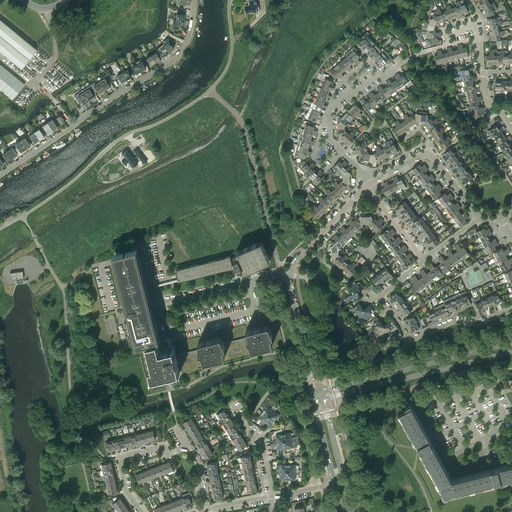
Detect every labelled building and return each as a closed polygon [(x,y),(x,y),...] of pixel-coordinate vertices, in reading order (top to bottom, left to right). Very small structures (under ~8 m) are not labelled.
[(257,12),(256,4),(255,0),(248,0),(249,5),(245,5),(245,7),(244,7),(244,12),(245,12),(245,13),(257,12)] [(460,1),(457,2),(462,13),(466,12),(466,13),(468,12),(464,3),(461,4),(460,1)] [(488,1),(480,6),(481,8),(482,7),(484,10),(495,4),(493,2),(490,4),(488,1)] [(457,6),(454,7),(458,17),(460,16),(459,15),(462,13),(457,2),(455,2),(457,6)] [(495,4),(484,10),(486,14),(484,14),(485,16),(487,15),(493,12),(494,11),(492,8),(496,6),(495,4)] [(450,5),(447,6),(452,17),(456,16),(456,17),(458,17),(454,7),(451,9),(450,5)] [(447,10),(444,12),(448,21),(450,20),(449,19),(452,17),(447,6),(445,7),(447,10)] [(440,9),(438,10),(442,22),(446,20),(446,22),(448,21),(444,12),(441,13),(440,9)] [(437,15),(434,16),(437,24),(438,25),(440,24),(439,23),(442,22),(438,10),(435,11),(437,15)] [(430,20),(428,24),(435,26),(435,25),(437,24),(434,16),(434,14),(431,15),(432,18),(431,18),(430,18),(429,19),(430,20)] [(0,51),(21,69),(35,53),(37,50),(0,19),(0,51)] [(173,19),(172,28),(178,29),(178,25),(183,26),(183,25),(184,20),(176,19),(176,20),(173,19)] [(435,26),(428,24),(427,27),(426,28),(425,29),(426,29),(427,30),(427,31),(425,32),(426,34),(427,34),(435,30),(434,28),(435,26)] [(427,34),(429,39),(441,34),(440,31),(436,33),(435,30),(427,34)] [(362,48),(371,39),(367,35),(369,34),(367,31),(360,38),(362,40),(361,41),(363,44),(360,46),(362,48)] [(441,34),(429,39),(431,44),(435,42),(439,40),(438,37),(442,36),(441,34)] [(164,41),(161,43),(162,44),(164,46),(169,52),(173,48),(173,49),(173,48),(169,43),(170,42),(167,38),(164,41)] [(371,39),(362,48),(363,50),(366,47),(368,49),(375,43),(371,39)] [(375,43),(368,49),(370,52),(367,54),(369,56),(378,47),(375,43)] [(158,48),(156,49),(158,51),(162,58),(164,56),(165,56),(169,52),(164,46),(162,44),(157,48),(158,48)] [(462,44),(459,45),(463,57),(468,56),(466,47),(463,48),(462,44)] [(357,53),(358,51),(354,47),(348,52),(350,54),(358,63),(360,61),(357,58),(360,56),(357,53)] [(378,47),(369,56),(370,58),(373,55),(375,57),(382,52),(378,47)] [(451,47),(449,48),(452,60),(457,59),(455,50),(452,51),(451,47)] [(441,50),(439,50),(442,63),(447,61),(445,53),(442,54),(441,50)] [(156,53),(151,56),(155,62),(159,60),(160,60),(162,58),(158,51),(156,53)] [(376,64),(385,56),(382,52),(375,57),(377,60),(374,62),(376,64)] [(358,63),(350,54),(346,57),(351,64),(354,62),(356,64),(358,63)] [(388,64),(393,60),(387,54),(385,56),(376,64),(377,66),(380,63),(383,66),(383,65),(387,62),(388,64)] [(151,56),(146,59),(150,66),(150,65),(155,62),(151,56)] [(351,64),(346,57),(342,61),(350,70),(352,69),(349,66),(351,64)] [(140,59),(135,62),(136,64),(140,71),(145,68),(141,61),(140,59)] [(350,70),(342,61),(338,64),(343,71),(346,69),(348,72),(350,70)] [(0,89),(12,100),(25,84),(0,64),(0,89)] [(136,64),(131,67),(135,74),(136,74),(140,71),(136,64)] [(343,71),(338,64),(334,68),(342,77),(344,76),(341,73),(343,71)] [(460,70),(462,76),(470,73),(469,70),(473,69),(473,67),(460,70)] [(342,77),(334,68),(329,72),(335,78),(338,76),(340,79),(342,77)] [(127,70),(122,73),(126,79),(131,77),(127,70)] [(122,73),(117,76),(121,83),(121,82),(126,79),(122,73)] [(398,73),(396,74),(404,84),(408,81),(403,74),(401,76),(398,73)] [(102,79),(99,82),(104,90),(106,89),(106,90),(110,87),(109,86),(110,86),(107,83),(110,81),(105,74),(101,77),(102,79)] [(397,79),(394,81),(399,88),(404,84),(396,74),(394,76),(397,79)] [(473,84),(472,81),(476,80),(476,77),(463,81),(465,86),(473,84)] [(325,78),(323,83),(334,88),(335,86),(332,84),(333,81),(325,78)] [(389,79),(388,81),(395,91),(399,88),(394,81),(392,83),(389,79)] [(388,85),(386,87),(391,94),(395,91),(388,81),(386,82),(388,85)] [(94,82),(90,85),(94,91),(96,90),(99,93),(100,94),(103,92),(103,91),(104,90),(99,82),(95,84),(94,82)] [(334,88),(323,83),(321,88),(329,92),(330,89),(333,90),(334,88)] [(478,88),(478,86),(474,87),(473,84),(465,86),(462,87),(464,92),(466,91),(478,88)] [(82,90),(81,90),(83,93),(84,92),(89,100),(91,99),(91,100),(94,98),(94,97),(91,93),(94,91),(90,85),(85,88),(82,90)] [(381,86),(379,87),(386,97),(391,94),(386,87),(383,89),(381,86)] [(379,92),(377,93),(382,100),(386,97),(379,87),(377,88),(379,92)] [(329,92),(321,88),(319,93),(330,98),(331,96),(327,94),(329,92)] [(476,94),(475,91),(479,90),(478,88),(466,91),(468,96),(476,94)] [(79,92),(74,96),(78,102),(81,100),(83,104),(84,104),(84,105),(88,102),(87,101),(89,100),(84,92),(83,93),(81,90),(79,92)] [(372,92),(370,93),(378,104),(382,100),(377,93),(374,95),(372,92)] [(330,98),(319,93),(316,98),(324,101),(326,99),(329,100),(330,98)] [(371,98),(368,100),(373,107),(378,104),(370,93),(368,95),(371,98)] [(324,101),(316,98),(314,103),(326,108),(327,106),(323,104),(324,101)] [(361,100),(369,110),(373,107),(368,100),(366,102),(363,98),(361,100)] [(481,98),(469,102),(470,107),(479,105),(478,102),(482,101),(481,98)] [(353,105),(351,107),(360,116),(362,114),(359,112),(361,109),(354,102),(352,104),(353,105)] [(326,108),(314,103),(312,108),(320,111),(321,109),(325,110),(326,108)] [(347,109),(346,110),(354,117),(356,115),(359,118),(360,116),(351,107),(348,110),(347,109)] [(320,111),(312,108),(310,113),(322,118),(323,116),(319,114),(320,111)] [(484,109),(472,112),(473,118),(482,115),(481,112),(485,111),(484,109)] [(346,112),(344,115),(353,124),(354,122),(351,119),(354,117),(346,110),(345,111),(346,112)] [(420,121),(421,114),(422,112),(417,111),(417,113),(416,113),(415,113),(415,114),(414,115),(413,113),(410,114),(411,116),(411,115),(417,122),(418,121),(420,121)] [(61,115),(59,112),(56,114),(58,117),(57,118),(61,125),(66,122),(61,115)] [(322,118),(310,113),(308,118),(316,122),(317,118),(321,120),(322,118)] [(411,115),(411,116),(409,117),(407,114),(405,115),(412,126),(415,123),(416,125),(418,123),(417,122),(411,115)] [(423,123),(430,118),(430,119),(432,118),(430,116),(428,117),(427,116),(427,115),(426,114),(425,115),(421,114),(420,121),(422,122),(423,123)] [(340,117),(339,118),(346,125),(348,123),(351,125),(353,124),(344,115),(341,118),(340,117)] [(412,126),(405,115),(403,117),(405,120),(403,122),(409,130),(410,129),(409,128),(412,126)] [(337,125),(338,129),(345,128),(345,127),(346,125),(339,118),(337,120),(339,122),(338,123),(337,123),(337,124),(337,125)] [(423,123),(422,124),(423,126),(424,125),(427,128),(437,120),(435,118),(432,121),(430,119),(430,118),(423,123)] [(52,119),(47,122),(52,130),(57,127),(52,119)] [(409,130),(403,122),(400,124),(398,120),(396,122),(403,132),(406,130),(407,131),(409,130)] [(437,120),(427,128),(429,131),(428,132),(429,133),(437,127),(435,125),(438,122),(437,120)] [(46,122),(42,125),(43,128),(47,134),(52,130),(47,122),(46,122)] [(403,132),(396,122),(394,123),(396,126),(394,128),(400,136),(401,135),(401,134),(403,132)] [(313,130),(314,126),(306,124),(304,130),(317,133),(317,131),(313,130)] [(490,134),(491,136),(504,127),(503,125),(499,128),(497,125),(489,130),(491,134),(490,134)] [(437,127),(429,133),(430,134),(431,134),(433,137),(443,129),(442,127),(439,130),(437,127)] [(504,127),(491,136),(492,137),(493,136),(495,140),(503,135),(501,132),(505,129),(504,127)] [(30,128),(28,129),(30,133),(28,134),(29,137),(33,143),(38,139),(33,131),(32,131),(30,128)] [(38,128),(33,131),(38,139),(43,136),(38,128)] [(345,128),(338,129),(338,132),(337,133),(337,134),(338,135),(339,135),(340,135),(338,137),(339,139),(346,132),(345,130),(345,128)] [(316,135),(317,133),(304,130),(302,129),(300,134),(311,137),(312,134),(316,135)] [(443,129),(433,137),(435,139),(434,140),(435,142),(443,136),(441,133),(444,131),(443,129)] [(346,132),(339,139),(341,140),(342,139),(344,142),(353,133),(351,131),(349,134),(346,132)] [(353,133),(344,142),(347,144),(346,145),(347,147),(354,139),(352,137),(355,134),(353,133)] [(310,140),(311,137),(300,134),(299,139),(314,143),(314,141),(310,140)] [(503,135),(495,140),(497,143),(496,144),(497,145),(510,137),(509,135),(505,138),(503,135)] [(443,136),(435,142),(436,143),(437,142),(439,145),(449,138),(448,136),(445,138),(443,136)] [(24,137),(19,140),(20,141),(25,148),(30,145),(24,137)] [(510,137),(497,145),(498,146),(499,146),(501,149),(509,144),(507,141),(511,139),(510,137)] [(17,142),(14,143),(16,146),(20,152),(25,148),(20,141),(19,140),(18,138),(16,140),(17,141),(17,142)] [(449,138),(439,145),(441,148),(440,149),(441,151),(450,145),(448,142),(451,140),(449,138)] [(313,146),(314,143),(299,139),(297,144),(308,147),(309,144),(313,146)] [(3,140),(1,142),(2,143),(6,148),(7,151),(11,157),(16,154),(12,147),(9,150),(6,145),(3,140)] [(354,152),(365,147),(367,145),(365,140),(355,146),(356,149),(353,150),(354,152)] [(389,141),(387,142),(392,153),(396,152),(396,153),(398,152),(393,143),(390,145),(389,141)] [(392,153),(387,142),(384,143),(386,147),(384,148),(388,157),(390,156),(389,155),(392,153)] [(308,150),(308,147),(297,144),(296,150),(311,154),(311,152),(308,150)] [(509,144),(501,149),(503,153),(502,154),(503,155),(511,149),(511,146),(511,147),(509,144)] [(379,146),(377,147),(383,158),(386,157),(387,158),(388,157),(384,148),(381,150),(379,146)] [(367,151),(365,147),(354,152),(355,154),(359,153),(360,155),(367,151)] [(383,158),(377,147),(375,148),(377,152),(374,153),(379,162),(380,161),(380,160),(383,158)] [(125,158),(121,161),(122,161),(124,164),(124,165),(128,162),(132,167),(137,163),(134,159),(137,157),(143,164),(147,161),(137,148),(133,151),(136,155),(133,158),(127,149),(121,153),(125,158)] [(445,160),(455,153),(451,148),(444,153),(446,155),(443,158),(445,160)] [(511,149),(503,155),(504,156),(505,155),(507,159),(511,155),(511,149)] [(310,156),(311,154),(296,150),(294,155),(305,158),(306,155),(310,156)] [(7,151),(2,154),(7,161),(11,157),(7,151)] [(367,151),(360,155),(358,156),(360,158),(362,157),(363,158),(362,159),(363,160),(364,160),(365,159),(368,161),(370,154),(369,153),(367,151)] [(451,163),(458,158),(461,156),(457,151),(455,153),(445,160),(447,163),(450,161),(451,163)] [(372,154),(370,154),(368,161),(372,162),(372,163),(373,163),(374,162),(374,161),(375,161),(377,163),(379,162),(374,153),(372,154)] [(452,170),(462,163),(458,158),(451,163),(453,165),(450,167),(452,170)] [(341,163),(339,161),(333,167),(337,171),(346,162),(344,160),(341,163)] [(305,173),(313,164),(312,162),(309,165),(307,163),(304,165),(302,163),(299,167),(301,169),(305,173)] [(346,162),(337,171),(341,175),(347,169),(347,168),(345,166),(347,164),(346,162)] [(462,163),(452,170),(454,173),(457,170),(458,173),(465,167),(462,163)] [(315,170),(312,168),(315,165),(313,164),(305,173),(303,175),(307,178),(309,177),(315,170)] [(412,169),(416,174),(426,167),(424,164),(421,166),(419,164),(412,169)] [(348,167),(347,168),(347,169),(341,175),(343,176),(343,178),(350,178),(350,174),(350,173),(349,172),(348,172),(348,171),(350,169),(348,167)] [(426,167),(416,174),(419,179),(426,174),(425,172),(428,169),(426,167)] [(465,167),(458,173),(460,175),(457,177),(459,180),(469,172),(465,167)] [(313,180),(321,171),(320,169),(317,172),(315,170),(309,177),(313,180)] [(321,171),(313,180),(317,184),(323,178),(320,176),(323,173),(321,171)] [(466,182),(473,177),(469,172),(459,180),(461,182),(464,180),(466,182)] [(426,174),(419,179),(423,184),(433,176),(431,174),(428,176),(426,174)] [(396,176),(394,177),(400,188),(405,186),(401,178),(398,180),(396,176)] [(433,176),(423,184),(426,189),(433,184),(432,181),(435,179),(433,176)] [(394,182),(391,183),(395,191),(400,188),(394,177),(392,178),(394,182)] [(350,178),(343,178),(343,180),(341,182),(348,189),(350,187),(348,185),(349,184),(350,184),(350,183),(350,182),(350,178)] [(348,189),(341,182),(339,184),(336,181),(334,183),(344,192),(346,189),(347,190),(348,189)] [(387,181),(385,182),(391,194),(395,191),(391,183),(389,185),(387,181)] [(386,196),(391,194),(385,182),(383,183),(385,187),(382,188),(386,196)] [(344,192),(334,183),(333,184),(336,187),(334,189),(341,196),(342,195),(341,194),(344,192)] [(435,186),(433,184),(426,189),(430,193),(440,186),(438,183),(435,186)] [(440,186),(430,193),(434,198),(441,193),(439,191),(442,189),(440,186)] [(341,196),(334,189),(331,192),(329,189),(327,191),(336,199),(339,197),(340,198),(341,196)] [(336,199),(327,191),(325,192),(328,195),(326,197),(333,204),(335,203),(334,202),(336,199)] [(438,198),(442,203),(452,195),(450,192),(446,195),(445,193),(438,198)] [(452,195),(442,203),(445,208),(452,202),(451,200),(454,198),(452,195)] [(333,204),(326,197),(324,200),(321,197),(319,198),(329,207),(331,205),(332,206),(333,204)] [(329,207),(319,198),(318,200),(321,203),(319,205),(326,212),(327,211),(326,210),(329,207)] [(395,210),(397,213),(407,205),(404,201),(397,206),(398,208),(395,210)] [(452,202),(445,208),(449,212),(459,205),(457,202),(454,204),(452,202)] [(326,212),(319,205),(317,207),(314,205),(312,206),(321,215),(324,212),(325,213),(326,212)] [(407,205),(397,213),(399,215),(402,213),(403,215),(411,209),(407,205)] [(459,205),(449,212),(452,217),(459,212),(458,210),(461,207),(459,205)] [(321,215),(312,206),(310,208),(313,211),(311,213),(318,220),(320,219),(319,218),(321,215)] [(411,209),(403,215),(404,216),(401,218),(403,221),(414,213),(411,209)] [(459,212),(452,217),(456,222),(466,214),(464,212),(461,214),(459,212)] [(414,213),(403,221),(405,223),(408,221),(409,223),(417,217),(414,213)] [(466,214),(456,222),(460,227),(467,222),(465,219),(468,217),(466,214)] [(413,229),(424,221),(426,219),(423,215),(413,222),(414,224),(411,226),(413,229)] [(354,218),(355,219),(356,219),(362,225),(364,223),(365,223),(365,216),(361,216),(360,216),(359,216),(359,217),(358,218),(356,216),(354,218)] [(369,216),(365,216),(365,223),(367,223),(369,225),(375,219),(376,218),(374,216),(372,218),(371,217),(371,216),(370,216),(369,216)] [(377,221),(375,219),(369,225),(373,229),(381,219),(380,218),(377,221)] [(351,219),(349,220),(358,229),(362,225),(356,219),(355,219),(354,221),(351,219)] [(381,219),(373,229),(377,233),(383,226),(380,224),(383,221),(381,219)] [(350,225),(348,227),(354,233),(358,229),(349,220),(347,222),(350,225)] [(424,221),(413,229),(415,231),(418,229),(419,231),(427,225),(424,221)] [(427,225),(419,231),(421,232),(418,235),(419,237),(430,229),(427,225)] [(343,226),(342,228),(351,237),(354,233),(348,227),(346,229),(343,226)] [(476,232),(479,237),(490,231),(489,228),(485,230),(484,227),(476,232)] [(343,233),(341,235),(347,241),(351,237),(342,228),(340,230),(343,233)] [(380,234),(383,238),(394,231),(392,228),(389,230),(387,229),(380,234)] [(430,229),(419,237),(421,240),(424,237),(425,239),(433,233),(430,229)] [(394,231),(383,238),(386,242),(394,237),(392,235),(395,233),(394,231)] [(490,231),(479,237),(482,242),(490,238),(488,236),(492,234),(490,231)] [(433,233),(425,239),(427,241),(424,243),(425,245),(436,238),(433,233)] [(336,234),(334,236),(343,245),(347,241),(341,235),(339,237),(336,234)] [(335,240),(334,242),(333,243),(340,249),(343,245),(334,236),(333,238),(335,240)] [(394,237),(386,242),(389,247),(400,239),(398,236),(395,239),(394,237)] [(436,238),(425,245),(427,248),(430,246),(431,247),(439,242),(436,238)] [(490,238),(482,242),(485,247),(496,241),(494,238),(491,240),(490,238)] [(400,239),(389,247),(392,251),(400,245),(398,243),(401,241),(400,239)] [(331,248),(331,252),(338,252),(338,250),(340,249),(333,243),(334,242),(332,241),(331,243),(333,245),(332,246),(331,246),(330,247),(330,248),(331,248)] [(496,241),(485,247),(488,253),(496,248),(494,246),(498,244),(496,241)] [(265,263),(265,261),(269,259),(269,260),(269,259),(266,252),(266,251),(267,251),(267,250),(266,250),(265,250),(262,242),(261,242),(257,244),(256,243),(235,252),(236,253),(238,257),(234,259),(234,258),(231,258),(230,256),(226,257),(226,259),(222,260),(221,258),(221,260),(217,261),(216,260),(208,262),(208,263),(204,264),(203,263),(203,264),(199,266),(198,264),(190,266),(190,268),(186,269),(186,267),(185,267),(185,269),(181,270),(180,268),(176,270),(178,279),(179,280),(179,281),(233,268),(234,272),(233,272),(234,273),(239,271),(240,271),(239,269),(242,267),(244,272),(248,270),(248,269),(252,267),(253,268),(257,267),(256,265),(260,263),(261,265),(265,263)] [(458,243),(456,245),(465,257),(469,254),(463,246),(461,248),(458,243)] [(401,247),(400,245),(392,251),(395,255),(406,247),(404,245),(401,247)] [(457,251),(455,252),(461,260),(465,257),(456,245),(454,246),(457,251)] [(406,247),(395,255),(398,259),(406,253),(404,252),(407,250),(406,247)] [(159,340),(152,313),(149,299),(138,254),(137,252),(136,248),(113,254),(115,260),(116,264),(126,305),(130,321),(124,323),(130,347),(149,342),(156,340),(159,340)] [(493,252),(496,257),(509,250),(508,248),(503,251),(502,248),(493,252)] [(449,249),(448,251),(456,263),(461,260),(455,252),(453,254),(449,249)] [(509,250),(496,257),(498,261),(506,257),(505,255),(510,252),(509,250)] [(449,257),(447,258),(452,266),(456,263),(448,251),(446,252),(449,257)] [(338,252),(331,252),(331,256),(331,257),(331,258),(332,258),(333,259),(331,261),(333,263),(340,255),(338,254),(338,252)] [(407,255),(406,253),(398,259),(401,263),(412,255),(410,253),(407,255)] [(340,255),(333,263),(334,264),(335,263),(338,265),(347,256),(345,255),(342,258),(340,255)] [(412,255),(401,263),(404,267),(412,262),(410,260),(413,258),(412,255)] [(441,255),(439,257),(448,269),(452,266),(447,258),(445,260),(441,255)] [(347,256),(338,265),(340,268),(339,269),(341,270),(348,263),(345,261),(348,258),(347,256)] [(448,269),(439,257),(437,258),(441,263),(439,265),(445,274),(449,271),(448,269)] [(506,257),(498,261),(501,266),(511,259),(511,257),(508,260),(506,257)] [(511,266),(510,264),(511,262),(511,259),(501,266),(498,267),(500,272),(511,266)] [(348,263),(341,270),(342,271),(343,270),(346,273),(354,264),(353,262),(350,265),(348,263)] [(444,275),(442,273),(437,266),(434,268),(431,263),(429,264),(438,276),(440,278),(444,275)] [(354,264),(346,273),(348,275),(347,276),(349,278),(356,270),(353,268),(356,265),(354,264)] [(431,270),(428,272),(434,279),(438,276),(429,264),(427,266),(431,270)] [(386,268),(381,271),(386,278),(389,276),(390,278),(392,276),(386,268)] [(423,269),(421,270),(430,282),(434,279),(428,272),(426,274),(423,269)] [(423,276),(421,278),(426,285),(430,282),(421,270),(419,272),(423,276)] [(23,277),(22,271),(23,271),(22,271),(10,272),(10,273),(11,279),(10,279),(11,280),(23,278),(23,277)] [(381,271),(376,275),(383,284),(385,282),(383,280),(386,278),(381,271)] [(376,275),(371,279),(376,285),(379,283),(381,285),(383,284),(376,275)] [(415,275),(413,276),(422,289),(426,285),(421,278),(418,280),(415,275)] [(417,292),(422,289),(413,276),(411,278),(414,282),(412,284),(417,292)] [(156,286),(156,287),(179,281),(179,280),(178,279),(156,285),(156,286)] [(356,284),(354,280),(351,282),(357,291),(358,291),(363,288),(363,287),(360,282),(356,284)] [(357,291),(351,282),(349,283),(351,286),(347,289),(350,295),(351,295),(356,292),(357,292),(358,291),(357,291)] [(392,299),(390,301),(391,303),(400,296),(396,291),(390,296),(392,299)] [(470,301),(465,291),(460,293),(465,306),(467,305),(466,303),(470,301)] [(351,295),(350,295),(347,297),(348,299),(352,297),(354,301),(361,298),(357,292),(356,292),(351,295)] [(465,306),(460,293),(454,296),(458,306),(462,304),(463,307),(465,306)] [(497,293),(491,295),(496,306),(498,305),(497,302),(500,300),(497,293)] [(491,295),(486,298),(489,305),(493,304),(494,307),(496,306),(491,295)] [(400,296),(391,303),(393,305),(395,303),(397,306),(404,301),(400,296)] [(458,306),(454,296),(448,298),(454,311),(456,310),(455,307),(458,306)] [(454,311),(448,298),(443,300),(444,303),(447,311),(448,311),(451,309),(452,312),(454,311)] [(486,298),(480,300),(485,310),(487,310),(486,307),(489,305),(486,298)] [(483,311),(485,310),(480,300),(475,303),(478,310),(482,309),(483,311)] [(404,301),(397,306),(400,309),(397,311),(399,312),(407,306),(404,301)] [(444,303),(439,306),(444,319),(446,318),(445,315),(449,313),(448,311),(447,311),(444,303)] [(359,304),(353,308),(356,312),(353,314),(354,316),(357,314),(363,310),(363,309),(359,304)] [(369,306),(366,308),(364,309),(364,310),(370,319),(372,318),(369,314),(373,312),(369,306)] [(407,306),(399,312),(400,314),(402,313),(405,316),(411,311),(407,306)] [(444,319),(439,306),(433,308),(434,311),(438,318),(441,317),(442,320),(444,319)] [(363,309),(363,310),(357,314),(361,320),(365,317),(368,321),(370,319),(364,310),(364,309),(363,309)] [(434,320),(438,318),(434,311),(429,313),(433,324),(435,322),(434,320)] [(415,315),(407,319),(409,322),(406,323),(407,326),(417,321),(415,315)] [(382,326),(382,325),(379,320),(373,324),(374,326),(371,328),(373,332),(377,330),(382,326)] [(419,320),(417,321),(407,326),(408,328),(411,327),(412,330),(417,328),(418,330),(423,328),(419,320)] [(389,322),(384,325),(383,326),(389,335),(391,334),(389,330),(393,328),(389,322)] [(268,325),(248,330),(246,330),(246,337),(246,339),(247,340),(247,341),(249,341),(251,350),(258,348),(258,346),(265,345),(265,346),(273,344),(271,339),(270,332),(271,331),(268,325)] [(382,325),(382,326),(377,330),(381,336),(385,333),(387,337),(389,335),(383,326),(384,325),(383,325),(382,325)] [(220,336),(208,340),(198,342),(199,349),(199,351),(199,353),(201,353),(204,362),(211,360),(210,358),(217,357),(218,358),(225,356),(223,347),(225,346),(224,344),(223,343),(220,336)] [(224,344),(225,346),(229,345),(247,340),(246,339),(246,337),(223,343),(224,344)] [(179,375),(177,364),(175,359),(175,357),(175,356),(173,349),(172,345),(172,346),(169,347),(168,345),(162,341),(160,342),(160,341),(157,342),(156,340),(149,342),(150,344),(146,345),(149,355),(146,355),(149,368),(149,369),(152,382),(153,382),(152,379),(155,378),(156,381),(163,379),(162,376),(172,374),(172,377),(179,375)] [(199,349),(175,356),(175,357),(175,359),(181,357),(199,353),(199,351),(199,349)] [(266,406),(262,412),(268,416),(275,407),(273,405),(270,409),(266,406)] [(451,479),(442,463),(433,445),(431,446),(431,445),(432,444),(432,443),(433,443),(428,435),(427,436),(424,432),(426,431),(411,405),(399,412),(442,489),(441,489),(444,495),(449,494),(449,493),(511,477),(511,462),(505,465),(505,466),(500,467),(500,465),(491,467),(491,468),(492,470),(490,471),(490,469),(451,479)] [(277,408),(275,407),(268,416),(274,420),(279,414),(275,411),(277,408)] [(225,409),(217,414),(220,419),(228,414),(225,409)] [(260,424),(262,425),(268,416),(262,412),(258,418),(262,421),(260,424)] [(228,414),(220,419),(223,424),(231,419),(228,414)] [(274,420),(268,416),(262,425),(264,427),(266,423),(270,426),(274,420)] [(191,417),(183,422),(186,427),(194,423),(191,417)] [(231,419),(223,424),(226,429),(234,424),(231,419)] [(194,423),(186,427),(189,433),(197,428),(194,423)] [(234,424),(226,429),(229,434),(237,429),(234,424)] [(197,428),(189,433),(192,438),(200,433),(197,428)] [(105,440),(111,438),(109,429),(102,432),(105,440)] [(237,429),(229,434),(232,440),(241,435),(237,429)] [(153,430),(147,432),(149,441),(155,439),(153,430)] [(147,432),(141,433),(143,442),(149,441),(147,432)] [(141,433),(135,435),(138,444),(143,442),(141,433)] [(200,433),(192,438),(195,443),(203,438),(200,433)] [(290,433),(283,434),(284,441),(295,439),(295,437),(291,438),(290,433)] [(272,441),(273,444),(284,441),(283,434),(276,436),(277,440),(272,441)] [(135,435),(129,436),(132,445),(138,444),(135,435)] [(241,435),(232,440),(236,445),(244,440),(241,435)] [(129,436),(124,437),(126,447),(132,445),(129,436)] [(124,437),(118,439),(120,448),(126,447),(124,437)] [(203,438),(195,443),(198,448),(207,443),(203,438)] [(118,439),(112,440),(114,450),(120,448),(118,439)] [(295,439),(284,441),(285,449),(293,447),(292,442),(296,442),(295,439)] [(106,442),(108,451),(114,450),(112,440),(106,442)] [(244,440),(236,445),(239,450),(247,445),(244,440)] [(284,441),(273,444),(273,446),(277,445),(278,450),(285,449),(284,441)] [(207,443),(198,448),(202,453),(210,448),(207,443)] [(210,448),(202,453),(205,459),(213,454),(210,448)] [(170,461),(164,463),(168,472),(173,470),(170,461)] [(111,462),(102,464),(103,470),(112,468),(111,462)] [(164,463),(159,466),(162,474),(168,472),(164,463)] [(159,466),(153,468),(156,477),(162,474),(159,466)] [(153,468),(147,470),(151,479),(156,477),(153,468)] [(147,470),(142,472),(145,481),(151,479),(147,470)] [(139,483),(145,481),(142,472),(136,474),(139,483)] [(116,486),(107,488),(108,494),(117,492),(116,486)] [(189,495),(183,498),(186,506),(192,504),(189,495)] [(120,498),(112,503),(116,509),(124,503),(120,498)] [(183,498),(177,500),(181,509),(186,506),(183,498)] [(177,500),(171,502),(175,511),(181,509),(177,500)] [(171,502),(166,504),(168,511),(171,511),(175,511),(171,502)] [(124,503),(116,509),(118,511),(121,511),(127,508),(124,503)]
